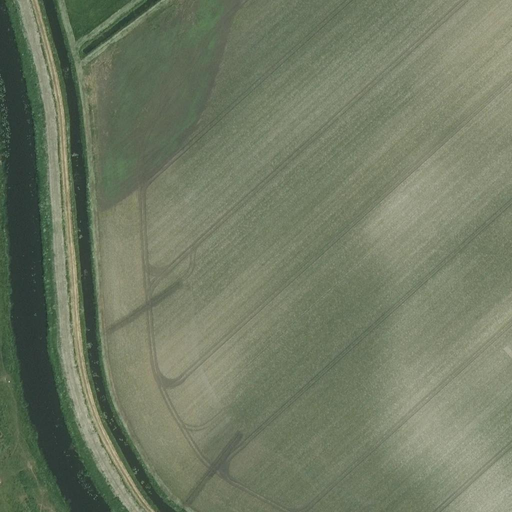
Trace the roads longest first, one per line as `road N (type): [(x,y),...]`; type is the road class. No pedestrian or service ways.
road 1 (track): [(57,0),(83,103),(107,383),(131,442),(184,511)]
road 2 (track): [(133,511),(98,458),(76,398),(45,91),(20,0)]
